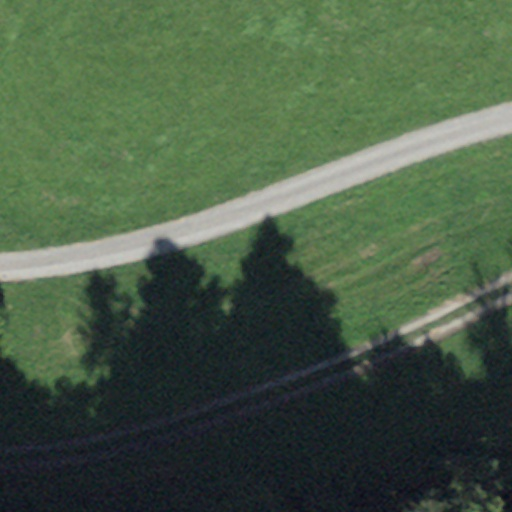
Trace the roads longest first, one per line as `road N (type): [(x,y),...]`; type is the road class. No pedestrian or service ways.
road 1 (track): [(0,448),(192,415),(511,278)]
road 2 (unclassified): [(511,117),(145,243),(0,266)]
